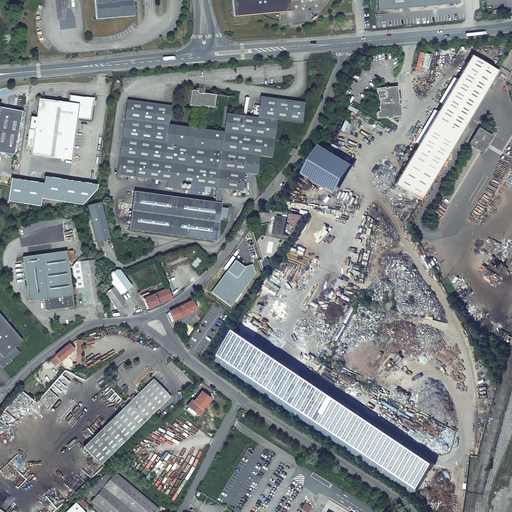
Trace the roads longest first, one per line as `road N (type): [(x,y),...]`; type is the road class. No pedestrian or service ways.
road 1 (unknown): [(300,49),(296,82),(283,92),(145,83),(128,91),(115,124),(112,190),(117,224),(127,234),(213,243),(235,203),(267,198)]
road 2 (unknown): [(406,37),(408,112),(372,162),(367,183),(468,362),(456,389),(458,438),(445,459)]
road 3 (unknown): [(372,196),(312,274),(287,342),(403,436),(445,459)]
road 4 (residential): [(149,320),(203,280),(307,148),(348,42)]
road 5 (residential): [(239,398),(412,511)]
road 6 (unknown): [(21,175),(66,181),(85,174),(107,67)]
road 7 (unknown): [(93,324),(84,311),(45,317),(23,300),(11,258),(51,234)]
road 8 (unknown): [(170,340),(110,365),(69,426),(56,433),(38,426)]
road 9 (residential): [(2,394),(79,329),(149,320)]
road 10 (tertiary): [(511,27),(348,42)]
road 11 (residential): [(239,398),(181,511)]
road 12 (tertiary): [(194,50),(75,67)]
road 13 (tertiary): [(75,67),(195,60)]
